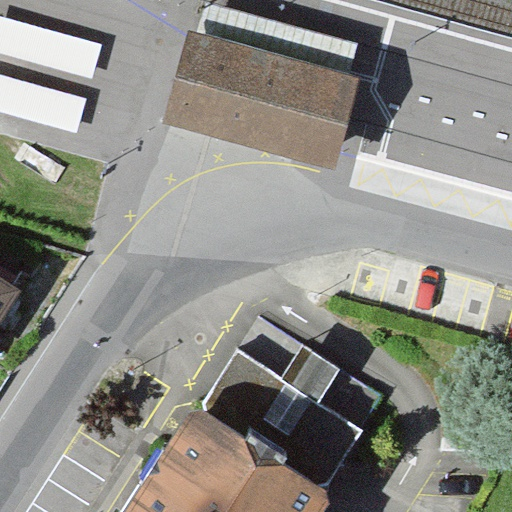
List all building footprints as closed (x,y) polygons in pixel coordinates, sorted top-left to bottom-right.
[(307,58),(353,70),(359,43),(200,0),(198,0),(192,27),(273,49),(286,52),(295,55),(307,58)] [(102,45),(0,16),(0,54),(93,80),(102,45)] [(333,148),(353,70),(307,58),(295,55),(286,52),(273,49),(192,27),(169,106),(228,123),(262,132),(333,148)] [(431,149),(471,156),(473,140),(511,146),(511,141),(511,73),(445,62),(431,149)] [(86,99),(0,74),(0,112),(76,134),(86,99)] [(0,314),(18,286),(0,274),(0,314)] [(311,511),(328,486),(321,482),(356,426),(238,351),(204,406),(195,400),(182,422),(124,511),(311,511)]
